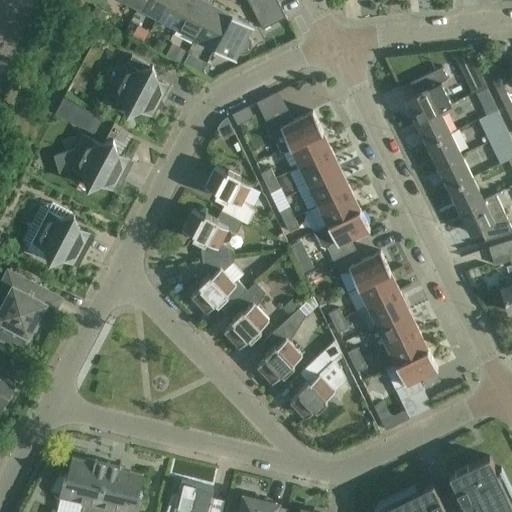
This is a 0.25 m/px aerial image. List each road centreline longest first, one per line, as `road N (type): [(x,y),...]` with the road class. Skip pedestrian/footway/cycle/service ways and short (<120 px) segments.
road 1 (residential): [(505,396),(337,50)]
road 2 (residential): [(124,275),(208,118),(251,88),(337,50)]
road 3 (residential): [(308,471),(124,275)]
road 4 (residential): [(52,408),(308,471)]
road 5 (residential): [(308,471),(340,478),(505,396)]
road 6 (residential): [(337,50),(511,27)]
road 7 (residential): [(52,408),(124,275)]
